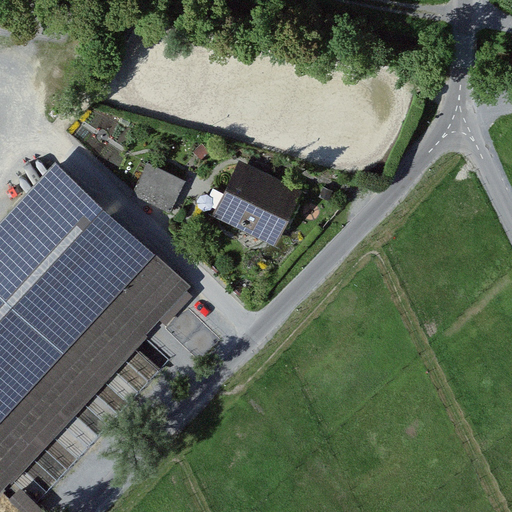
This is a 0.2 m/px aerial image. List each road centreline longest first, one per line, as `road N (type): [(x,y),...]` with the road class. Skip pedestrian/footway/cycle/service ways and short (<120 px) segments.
road 1 (unclassified): [(82,511),(426,160),(462,99)]
road 2 (unclassified): [(462,99),(511,215)]
